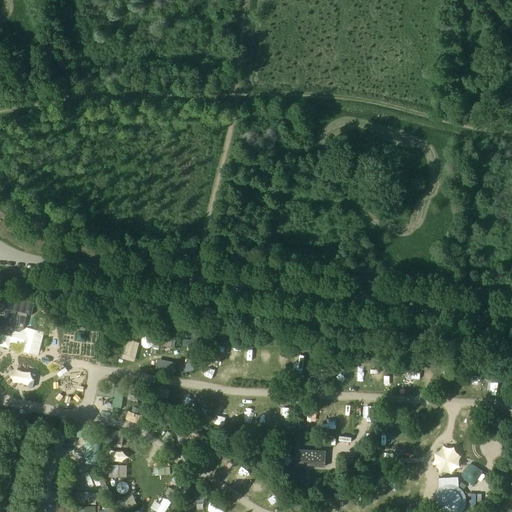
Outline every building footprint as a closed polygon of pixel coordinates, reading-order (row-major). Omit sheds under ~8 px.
[(12,318),(0,314),(0,336),(13,340),(15,334),(22,336),(26,317),(13,313),(12,318)] [(174,349),(175,337),(161,337),(160,348),(174,349)] [(135,362),(140,343),(128,340),(123,359),(135,362)] [(30,384),(31,371),(11,370),(10,383),(30,384)] [(141,423),(143,415),(128,412),(126,420),(141,423)] [(152,432),(158,435),(162,429),(156,425),(152,432)] [(347,436),(336,441),(338,446),(335,447),(339,457),(353,451),(347,436)] [(136,444),(133,450),(142,453),(144,447),(136,444)] [(326,452),(299,451),(299,466),(325,467),(326,452)] [(475,485),(483,471),(469,463),(461,476),(475,485)] [(110,464),(110,477),(128,477),(128,465),(110,464)] [(138,508),(129,477),(113,482),(118,498),(122,496),(126,511),(138,508)] [(462,477),(439,477),(439,511),(460,511),(460,506),(463,506),(462,477)] [(261,484),(256,494),(262,497),(267,487),(261,484)] [(202,507),(207,496),(197,491),(192,503),(202,507)] [(158,511),(166,511),(171,500),(159,495),(153,510),(158,511)]
